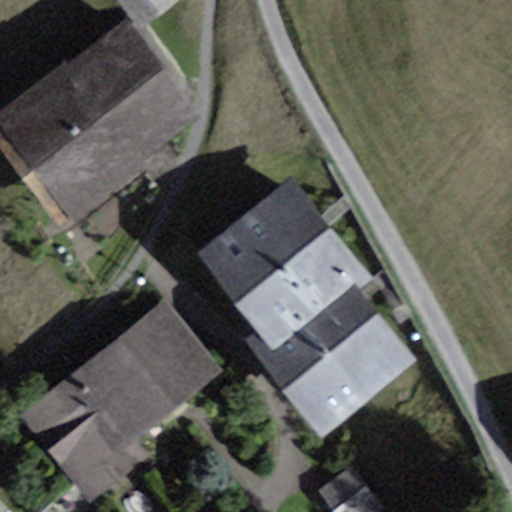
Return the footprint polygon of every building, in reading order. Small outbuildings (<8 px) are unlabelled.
[(157,0),(131,0),(140,13),(157,0)] [(191,114),(197,81),(142,15),(71,69),(67,64),(0,112),(0,115),(72,210),(139,159),(128,144),(157,124),(164,134),(191,114)] [(352,269),(291,190),(219,245),(279,322),(266,332),(328,411),(399,355),(340,278),(352,269)] [(64,447),(97,488),(136,457),(119,436),(207,367),(163,311),(36,413),(53,433),(51,445),(64,447)] [(333,490),(348,511),(362,511),(375,502),(354,474),(333,490)]
